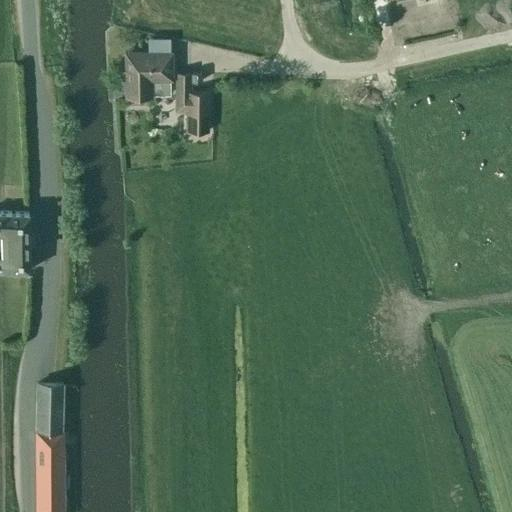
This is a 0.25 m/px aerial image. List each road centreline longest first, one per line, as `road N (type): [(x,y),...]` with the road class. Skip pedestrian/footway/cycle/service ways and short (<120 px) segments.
road 1 (tertiary): [(27,511),(25,380),(45,229),(27,0)]
road 2 (unclassified): [(511,35),(366,70),(316,69),(294,50),(286,0)]
